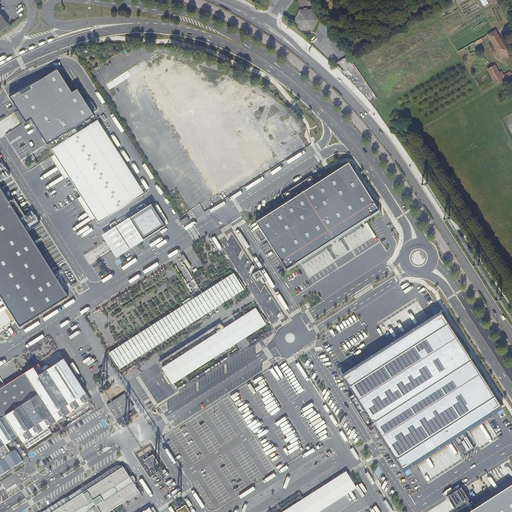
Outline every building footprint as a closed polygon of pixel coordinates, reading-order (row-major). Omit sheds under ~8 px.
[(318,19),(311,9),(299,10),(294,21),(301,31),(313,30),(318,19)] [(1,17),(0,15),(0,31),(9,25),(2,16),(1,17)] [(507,50),(495,30),(487,35),(499,55),(499,54),(503,52),(507,50)] [(482,41),(481,39),(473,43),(477,51),(479,50),(476,45),(482,41)] [(509,54),(506,50),(503,52),(499,54),(502,59),(509,54)] [(253,172),(266,172),(279,165),(278,146),(306,130),(287,116),(258,133),(252,124),(247,127),(246,123),(235,115),(265,98),(251,88),(235,98),(228,86),(237,81),(229,75),(209,87),(191,57),(157,59),(143,67),(146,72),(141,75),(189,156),(199,151),(215,162),(215,163),(217,164),(223,175),(236,175),(239,180),(253,172)] [(498,73),(493,65),(487,69),(495,84),(511,75),(509,71),(503,75),(501,71),(498,73)] [(94,115),(93,113),(97,110),(92,101),(87,104),(77,89),(72,92),(56,68),(10,97),(26,122),(32,119),(48,144),(58,137),(76,126),(94,115)] [(131,68),(107,83),(110,88),(134,73),(131,68)] [(145,194),(98,120),(80,131),(66,140),(62,143),(51,149),(98,223),(145,194)] [(76,126),(58,137),(62,143),(66,140),(80,131),(76,126)] [(379,209),(348,162),(315,183),(311,176),(281,195),(286,202),(256,222),(260,228),(254,231),(261,242),(266,238),(286,269),(379,209)] [(0,187),(0,296),(19,328),(68,295),(0,187)] [(151,204),(147,207),(144,203),(136,208),(139,212),(116,227),(115,228),(114,227),(105,234),(115,248),(113,249),(113,250),(113,251),(113,252),(113,253),(114,254),(115,255),(116,255),(117,255),(118,254),(119,255),(165,226),(151,204)] [(190,221),(187,216),(180,221),(183,225),(190,221)] [(303,262),(309,276),(326,269),(319,255),(303,262)] [(263,276),(260,270),(253,274),(256,280),(263,276)] [(117,369),(244,287),(239,279),(237,280),(234,275),(110,354),(108,355),(117,369)] [(172,383),(265,323),(267,322),(261,313),(260,315),(256,309),(163,368),(166,374),(164,375),(170,384),(172,382),(172,383)] [(499,408),(439,314),(339,378),(400,472),(499,408)] [(18,436),(86,393),(64,358),(39,375),(33,367),(25,373),(38,394),(30,399),(21,405),(5,415),(18,436)] [(25,373),(16,378),(30,399),(38,394),(25,373)] [(21,405),(30,399),(16,378),(8,384),(15,394),(20,403),(21,405)] [(86,393),(18,436),(23,443),(90,400),(86,393)] [(15,394),(7,399),(13,408),(20,403),(15,394)] [(116,418),(133,407),(124,395),(108,405),(116,418)] [(0,404),(5,413),(13,408),(7,399),(0,404)] [(0,475),(0,476),(22,461),(15,449),(0,458),(0,475)] [(158,463),(153,454),(144,460),(149,468),(158,463)] [(511,511),(511,462),(510,464),(511,465),(511,481),(473,507),(469,502),(453,511),(511,511)] [(103,511),(138,490),(134,483),(137,481),(133,475),(130,477),(122,465),(117,465),(65,498),(65,497),(43,511),(42,511),(103,511)] [(344,472),(281,511),(315,511),(354,488),(351,482),(353,481),(349,474),(347,476),(344,472)] [(455,509),(470,499),(462,486),(447,496),(455,509)] [(138,490),(103,511),(107,511),(139,492),(138,490)]
